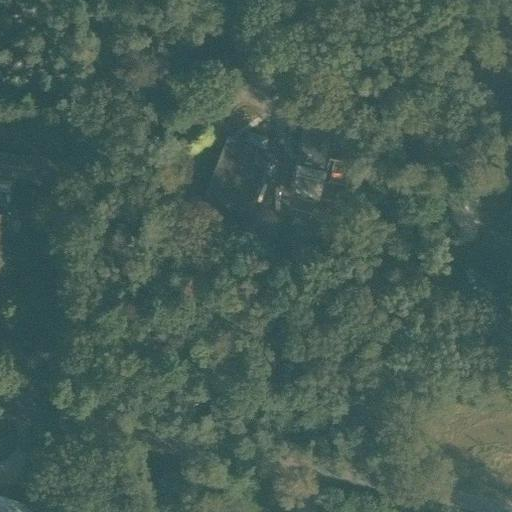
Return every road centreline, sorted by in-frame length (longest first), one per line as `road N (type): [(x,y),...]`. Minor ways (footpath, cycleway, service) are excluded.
road 1 (tertiary): [(511,511),(91,414)]
road 2 (residential): [(110,0),(91,414)]
